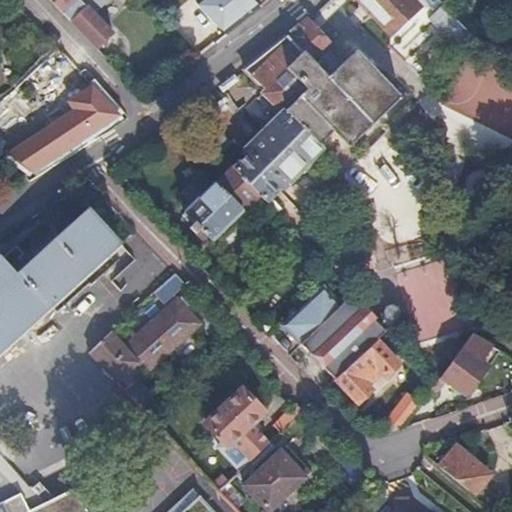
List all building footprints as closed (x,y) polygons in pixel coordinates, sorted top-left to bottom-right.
[(49,0),(96,50),(112,35),(91,13),(105,0),(49,0)] [(199,0),(196,3),(227,35),(261,9),(252,0),(199,0)] [(352,0),(388,36),(416,10),(406,0),(352,0)] [(329,51),(303,23),(298,27),(244,73),(264,95),(261,98),(276,116),(281,111),(286,116),(247,154),(250,157),(234,172),(258,197),(259,198),(265,203),(282,189),(288,193),(329,155),(326,153),(338,140),(347,148),(398,100),(354,54),(326,79),(313,68),(329,51)] [(25,175),(113,119),(95,91),(7,148),(25,175)] [(258,197),(234,172),(215,191),(211,187),(203,196),(192,185),(179,197),(189,208),(180,217),(191,228),(186,232),(192,238),(193,238),(200,245),(204,242),(208,246),(258,197)] [(0,511),(89,511),(80,489),(32,509),(25,493),(0,504),(0,357),(51,311),(52,313),(121,249),(89,212),(18,276),(1,258),(0,258),(0,511)] [(140,243),(105,274),(125,296),(160,265),(140,243)] [(342,305),(345,303),(327,284),(282,328),(289,336),(300,347),(301,346),(301,345),(339,309),(342,305)] [(351,297),(345,303),(342,305),(339,309),(301,345),(301,346),(337,383),(374,346),(379,342),(386,334),(351,297)] [(108,332),(88,351),(123,389),(143,371),(145,372),(198,323),(174,299),(121,346),(108,332)] [(498,354),(474,337),(445,376),(469,393),(498,354)] [(401,365),(379,342),(374,346),(337,383),(360,406),(374,393),(369,387),(383,374),(388,379),(401,365)] [(239,389),(203,422),(224,445),(230,441),(248,462),(267,445),(248,424),(260,412),(239,389)] [(404,430),(423,404),(411,397),(392,421),(404,430)] [(453,451),(436,469),(470,497),(486,479),(453,451)] [(278,453),(243,486),(267,511),(311,472),(293,453),(285,460),(278,453)] [(212,485),(217,491),(231,478),(226,472),(212,485)] [(212,511),(188,488),(163,511),(212,511)]
